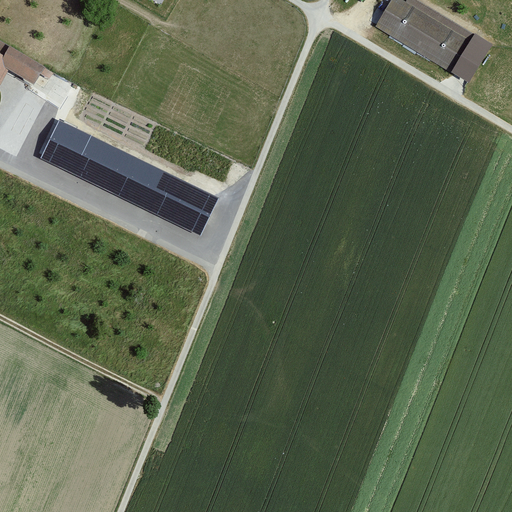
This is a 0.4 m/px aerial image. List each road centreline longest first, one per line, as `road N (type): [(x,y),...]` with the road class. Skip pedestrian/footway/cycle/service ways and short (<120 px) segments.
road 1 (track): [(511,128),(319,15),(118,511)]
road 2 (residential): [(217,272),(0,163)]
road 3 (track): [(0,319),(162,401)]
